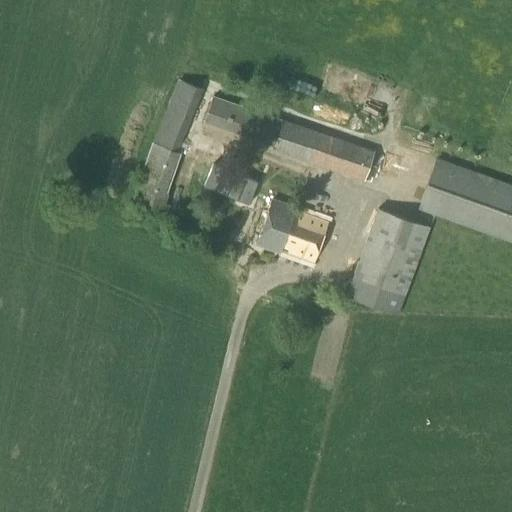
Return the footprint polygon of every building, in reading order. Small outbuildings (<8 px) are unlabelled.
[(167,210),(172,194),(166,192),(179,153),(177,152),(202,89),(178,79),(151,142),(133,198),(167,210)] [(371,182),(376,167),(370,165),(374,151),(212,96),(203,123),(272,146),(272,149),(371,182)] [(511,243),(511,184),(435,157),(417,209),(511,243)] [(311,260),(325,220),(294,209),(295,206),(271,198),(255,244),(279,252),(280,249),(311,260)] [(397,314),(429,225),(377,206),(345,295),(397,314)]
